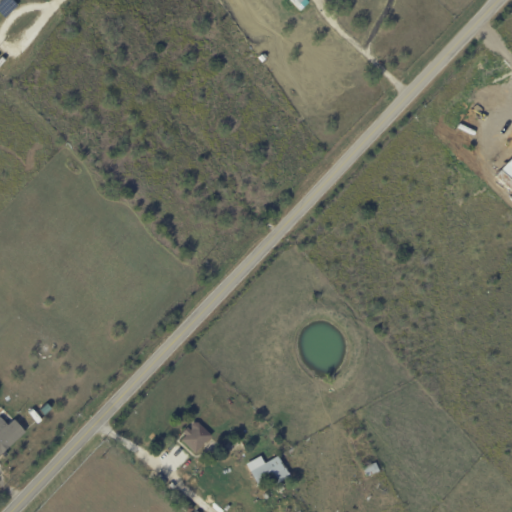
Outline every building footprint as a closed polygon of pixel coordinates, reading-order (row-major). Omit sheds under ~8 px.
[(511,179),(511,152),(499,169),(511,179)] [(14,423),(24,434),(0,455),(0,421),(6,427),(13,421),(14,423)] [(206,443),(195,455),(180,441),(186,436),(183,433),(187,428),(190,431),(191,430),(191,425),(193,424),(198,424),(212,437),(206,443)] [(250,472),(278,456),(282,463),(283,463),(291,477),(262,493),(250,472)] [(380,472),(367,477),(364,469),(376,463),(380,472)] [(275,488),(281,484),(285,490),(278,494),(275,488)] [(186,503),(194,510),(192,511),(185,511),(181,508),(186,503)]
